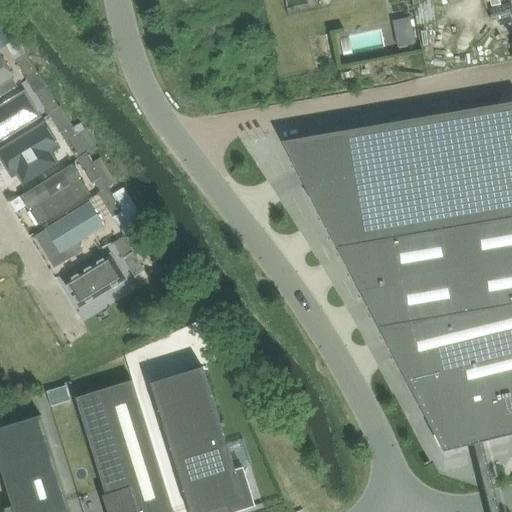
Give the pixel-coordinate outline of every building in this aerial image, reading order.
[(0,48),(14,40),(0,16),(0,48)] [(392,22),(397,48),(415,45),(410,19),(392,22)] [(15,59),(28,79),(38,73),(25,52),(15,59)] [(1,53),(0,53),(0,96),(17,85),(12,76),(14,75),(1,53)] [(36,93),(49,114),(74,154),(81,150),(83,153),(88,150),(90,153),(97,148),(94,143),(97,142),(90,130),(87,132),(81,122),(72,128),(46,87),(36,93)] [(0,142),(42,117),(26,91),(0,106),(0,142)] [(511,102),(283,142),(444,452),(511,435),(511,102)] [(0,150),(0,159),(12,178),(17,174),(24,185),(59,163),(52,153),(61,147),(46,122),(0,150)] [(78,159),(92,184),(95,182),(103,177),(94,163),(88,153),(78,159)] [(102,158),(94,163),(103,177),(95,182),(101,193),(109,188),(117,183),(102,158)] [(53,177),(21,197),(28,207),(40,225),(60,213),(91,193),(73,164),(53,177)] [(99,194),(120,228),(140,216),(124,189),(113,195),(109,188),(101,193),(99,194)] [(46,231),(37,237),(51,259),(60,253),(65,261),(83,250),(78,243),(104,227),(90,203),(46,230),(46,231)] [(114,243),(135,277),(145,271),(124,237),(114,243)] [(65,283),(80,307),(126,279),(110,254),(65,283)] [(143,349),(128,350),(130,372),(145,370),(143,349)] [(151,383),(190,511),(208,511),(228,506),(229,511),(236,511),(255,506),(243,468),(233,471),(201,368),(151,383)] [(106,495),(103,496),(108,511),(173,511),(133,381),(76,398),(106,495)] [(66,386),(47,392),(52,406),(70,401),(66,386)] [(71,511),(42,416),(0,428),(0,464),(13,506),(5,509),(6,511),(71,511)]
